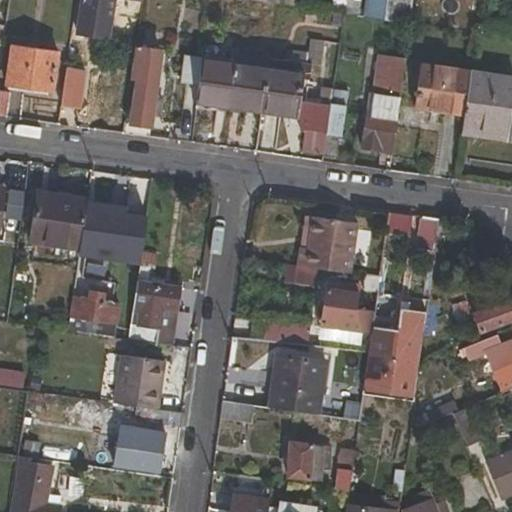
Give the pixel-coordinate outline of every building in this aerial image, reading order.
[(114,0),(134,0),(142,1),(142,0),(82,0),(78,34),(109,39),(114,0)] [(361,0),(346,0),(344,15),(360,17),(361,0)] [(368,0),(366,19),(411,25),(414,0),(368,0)] [(511,24),(489,21),(488,36),(511,39),(511,24)] [(325,42),(309,40),(308,54),(307,65),(313,66),(322,66),(325,42)] [(55,92),(60,52),(11,45),(6,86),(55,92)] [(150,138),(162,51),(135,47),(131,81),(136,82),(130,125),(125,125),(123,135),(150,138)] [(308,54),(287,50),(285,60),(307,65),(308,54)] [(237,55),(235,66),(202,61),(200,85),(196,109),(215,111),(216,106),(246,110),(246,107),(262,109),(269,59),(237,55)] [(184,56),(180,82),(200,85),(202,61),(202,58),(184,56)] [(362,149),(392,153),(404,62),(381,58),(377,83),(387,85),(386,96),(374,95),(372,118),(366,118),(362,149)] [(307,65),(285,60),(269,59),(262,109),(267,110),(268,114),(299,119),(301,101),(304,79),(310,80),(313,66),(307,65)] [(414,109),(465,117),(471,71),(420,63),(414,109)] [(81,111),(86,73),(68,70),(62,108),(81,111)] [(509,135),(511,109),(511,77),(471,71),(465,117),(463,135),(482,137),(481,133),(509,135)] [(326,135),(331,104),(333,91),(320,90),(320,104),(310,104),(305,130),(302,152),(324,155),(326,135)] [(0,116),(6,118),(10,93),(0,91),(0,116)] [(302,129),(305,130),(310,104),(301,101),(299,119),(302,129)] [(342,138),(347,107),(331,104),(326,135),(342,138)] [(38,192),(30,242),(80,250),(87,199),(38,192)] [(313,215),(307,214),(301,248),(308,248),(313,215)] [(301,248),(297,266),(351,273),(358,222),(313,215),(308,248),(301,248)] [(419,251),(435,254),(437,242),(440,221),(423,219),(419,251)] [(437,242),(446,243),(448,222),(440,221),(437,242)] [(149,263),(141,262),(138,281),(147,283),(148,277),(149,263)] [(361,292),(378,294),(380,277),(363,275),(361,292)] [(136,302),(130,340),(172,346),(180,288),(162,285),(162,279),(148,277),(147,283),(138,281),(138,283),(136,302)] [(129,282),(126,301),(136,302),(138,283),(129,282)] [(326,287),(320,325),(371,332),(372,327),(375,316),(375,312),(357,309),(360,286),(329,282),(329,287),(326,287)] [(473,314),(480,334),(511,321),(511,304),(510,298),(505,300),(500,290),(473,301),(478,311),(473,314)] [(90,299),(74,297),(69,331),(98,335),(100,322),(117,325),(121,303),(105,300),(106,293),(91,291),(90,299)] [(126,301),(121,339),(130,340),(136,302),(126,301)] [(364,390),(415,398),(420,364),(427,313),(408,311),(400,310),(398,320),(397,331),(372,327),(371,332),(369,351),(364,390)] [(469,315),(459,319),(464,330),(473,326),(469,315)] [(372,327),(397,331),(398,320),(375,316),(372,327)] [(502,347),(497,335),(459,350),(461,357),(467,355),(469,361),(502,347)] [(491,369),(511,360),(511,350),(488,361),(491,369)] [(274,373),(278,374),(274,409),(318,416),(326,361),(278,353),(274,373)] [(123,355),(116,404),(136,407),(160,411),(167,361),(123,355)] [(500,393),(511,388),(511,360),(491,369),(500,393)] [(29,376),(0,371),(0,387),(6,388),(22,391),(27,392),(29,376)] [(427,413),(429,422),(436,420),(452,413),(458,411),(454,401),(427,413)] [(254,407),(224,402),(222,419),(251,423),(254,407)] [(479,416),(474,405),(468,407),(472,419),(479,416)] [(141,416),(141,422),(179,428),(181,414),(160,411),(136,407),(135,415),(141,416)] [(472,419),(468,407),(458,411),(452,413),(457,425),(472,419)] [(436,420),(441,431),(457,425),(452,413),(436,420)] [(466,446),(481,439),(472,419),(457,425),(466,446)] [(121,458),(129,460),(129,469),(160,473),(161,466),(166,467),(167,457),(162,456),(164,443),(133,439),(132,450),(122,449),(121,458)] [(290,443),(287,478),(320,481),(322,470),(330,470),(333,447),(290,443)] [(355,452),(339,449),(334,490),(349,493),(355,452)] [(511,451),(487,462),(500,493),(511,488),(511,451)] [(21,463),(13,511),(61,511),(62,508),(49,505),(54,467),(21,463)] [(511,488),(500,493),(502,498),(511,494),(511,488)] [(412,499),(415,506),(402,511),(446,511),(444,507),(436,510),(428,492),(412,499)] [(230,511),(270,511),(272,500),(233,494),(230,511)] [(387,503),(348,498),(347,504),(386,510),(386,506),(387,503)]
